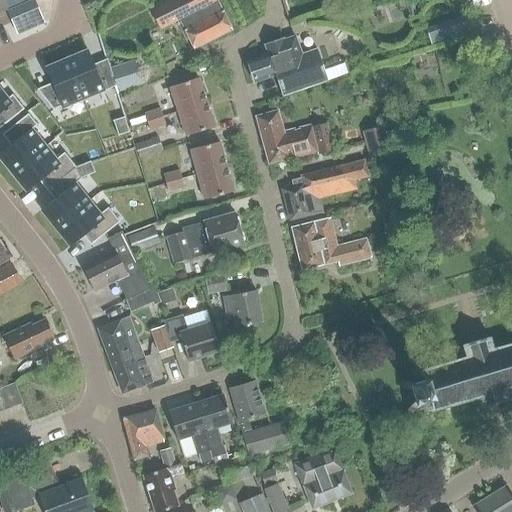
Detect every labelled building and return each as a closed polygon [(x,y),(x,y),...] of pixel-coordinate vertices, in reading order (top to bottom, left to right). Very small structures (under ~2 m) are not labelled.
[(27,0),(6,9),(5,10),(16,36),(42,24),(31,0),(27,0)] [(214,0),(163,0),(159,2),(148,7),(159,29),(169,24),(196,10),(197,13),(181,22),(192,49),(230,30),(228,27),(228,26),(221,12),(214,0)] [(438,24),(425,28),(430,45),(444,40),(438,24)] [(281,95),(326,79),(316,50),(300,55),(294,36),(282,40),(282,39),(263,45),(266,54),(259,56),(259,57),(247,62),(254,82),(274,75),(281,95)] [(87,51),(66,60),(82,98),(103,89),(87,51)] [(137,59),(110,68),(117,91),(144,82),(137,59)] [(53,88),(39,94),(52,110),(82,98),(66,60),(45,69),(53,88)] [(169,87),(177,112),(205,102),(197,78),(169,87)] [(0,125),(1,126),(23,109),(11,95),(5,100),(0,93),(0,125)] [(205,102),(177,112),(185,136),(213,127),(205,102)] [(144,113),(146,122),(162,117),(159,108),(144,113)] [(317,154),(331,151),(324,123),(310,126),(309,124),(282,131),(277,110),(253,116),(265,164),(316,152),(317,154)] [(20,136),(0,152),(0,157),(12,173),(41,149),(29,134),(37,127),(29,116),(14,128),(20,136)] [(165,125),(162,117),(146,122),(149,130),(165,125)] [(125,118),(114,121),(118,137),(129,133),(125,118)] [(362,131),(368,157),(390,151),(383,126),(362,131)] [(137,143),(141,158),(158,152),(162,151),(157,136),(137,143)] [(190,150),(197,175),(225,167),(218,143),(190,150)] [(41,149),(12,173),(26,191),(42,178),(50,187),(73,169),(62,156),(52,163),(41,149)] [(89,161),(75,167),(79,178),(94,172),(89,161)] [(367,176),(364,161),(300,176),(301,179),(291,181),(293,187),(281,190),(289,220),(310,214),(320,211),(317,199),(353,190),(350,180),(367,176)] [(225,167),(197,175),(204,200),(232,192),(225,167)] [(179,170),(162,174),(165,183),(181,179),(179,170)] [(181,179),(165,183),(167,193),(183,188),(181,179)] [(73,184),(41,209),(55,227),(87,202),(73,184)] [(87,202),(55,227),(70,245),(86,233),(93,242),(118,222),(107,208),(98,215),(87,202)] [(242,244),(233,213),(202,222),(202,223),(193,225),(180,228),(181,232),(167,237),(174,263),(190,259),(211,253),(211,254),(242,244)] [(300,270),(337,262),(337,265),(369,258),(365,239),(335,246),(329,219),(290,229),(300,270)] [(153,227),(127,236),(133,253),(159,243),(153,227)] [(126,299),(149,287),(122,231),(108,238),(115,253),(84,267),(94,289),(116,278),(126,299)] [(0,263),(10,257),(0,241),(0,263)] [(393,252),(391,244),(375,247),(378,256),(393,252)] [(0,293),(21,283),(11,263),(0,268),(0,293)] [(207,295),(227,291),(224,273),(204,277),(207,295)] [(157,293),(161,304),(175,300),(171,288),(157,293)] [(153,301),(148,291),(126,301),(131,312),(153,301)] [(255,291),(222,297),(225,315),(233,314),(235,326),(261,321),(255,291)] [(209,324),(186,331),(181,315),(163,321),(164,325),(168,337),(170,341),(180,338),(187,360),(217,351),(209,324)] [(97,329),(112,371),(142,359),(127,317),(97,329)] [(40,344),(52,338),(44,320),(31,326),(27,324),(4,335),(15,359),(39,348),(40,344)] [(164,325),(150,330),(154,341),(168,337),(164,325)] [(168,337),(154,341),(157,353),(172,348),(170,341),(168,337)] [(511,385),(511,344),(492,350),(488,338),(462,345),(465,358),(420,371),(423,380),(416,382),(396,380),(394,384),(409,387),(413,400),(403,414),(407,417),(418,403),(429,400),(432,409),(477,396),(480,407),(494,404),(507,400),(504,388),(511,385)] [(142,359),(112,371),(121,394),(151,383),(142,359)] [(246,419),(263,414),(253,381),(228,389),(247,456),(289,444),(282,422),(250,431),(246,419)] [(5,387),(12,407),(23,403),(15,383),(5,387)] [(12,407),(5,387),(0,388),(0,404),(2,411),(12,407)] [(222,395),(195,403),(215,463),(227,459),(222,446),(221,446),(215,427),(230,423),(222,395)] [(197,454),(197,453),(202,467),(215,463),(195,403),(167,412),(176,440),(191,435),(197,454)] [(144,446),(163,441),(154,410),(122,418),(133,461),(147,457),(144,446)] [(158,450),(164,468),(176,464),(170,447),(158,450)] [(311,508),(350,493),(333,449),(294,464),(301,484),(311,508)] [(210,482),(211,488),(253,475),(248,457),(246,457),(245,455),(217,464),(221,479),(210,482)] [(176,464),(164,468),(143,474),(155,511),(157,511),(179,505),(171,478),(185,473),(181,462),(176,464)] [(50,467),(22,477),(0,485),(0,502),(3,511),(13,511),(33,505),(30,496),(37,494),(44,511),(88,511),(93,510),(81,478),(57,487),(50,467)] [(259,473),(264,485),(277,481),(272,468),(259,473)] [(263,489),(272,511),(278,511),(288,508),(277,483),(263,489)] [(475,511),(511,511),(511,496),(505,485),(472,506),(475,511)] [(238,503),(241,511),(269,511),(261,493),(238,503)]
